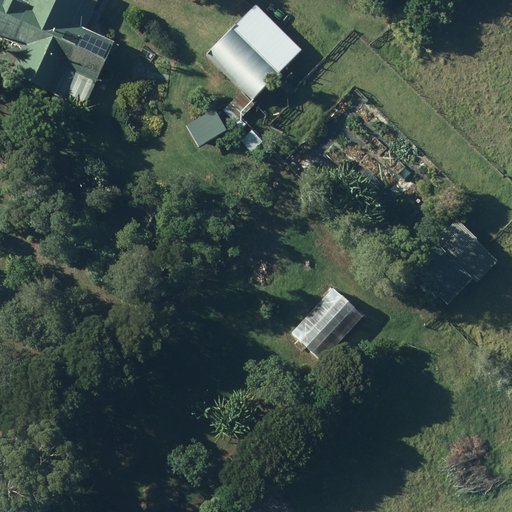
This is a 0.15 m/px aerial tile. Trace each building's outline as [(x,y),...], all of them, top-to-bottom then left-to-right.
[(0,0),(0,31),(30,43),(17,75),(93,104),(118,40),(88,28),(99,0),(0,0)] [(247,13),(208,55),(256,100),(286,67),(270,52),(279,43),(247,13)] [(476,116),(437,81),(425,95),(464,129),(476,116)] [(458,219),(415,265),(412,269),(456,310),(502,260),(458,219)] [(329,282),(289,334),(329,364),(368,312),(329,282)]
